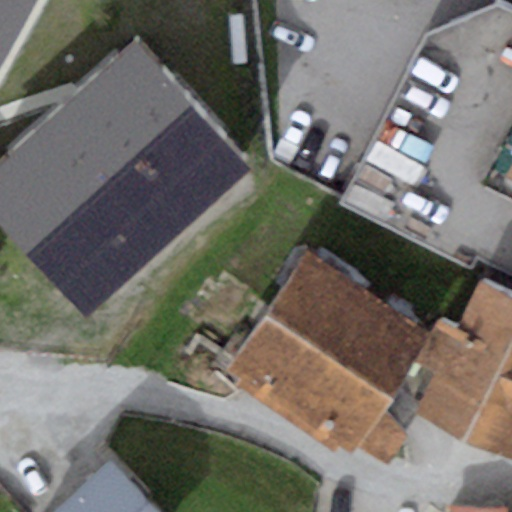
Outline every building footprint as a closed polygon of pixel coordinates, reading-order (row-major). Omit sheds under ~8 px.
[(508,173),(511,164),(511,8),(498,2),(430,33),(345,206),(463,263),(508,173)] [(259,154),(158,49),(0,199),(0,247),(77,328),(259,154)] [(312,251),(231,369),(351,451),(357,443),(385,462),(407,430),(378,409),(431,332),(312,251)] [(511,293),(481,279),(456,328),(439,319),(417,364),(435,373),(417,409),(511,455),(511,293)] [(156,511),(111,463),(58,511),(156,511)]
